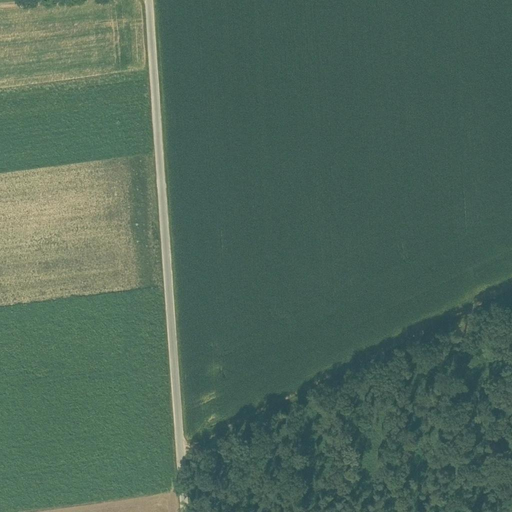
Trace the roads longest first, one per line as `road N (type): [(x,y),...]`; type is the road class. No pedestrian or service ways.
road 1 (unclassified): [(153,0),(183,511)]
road 2 (track): [(180,458),(511,292)]
